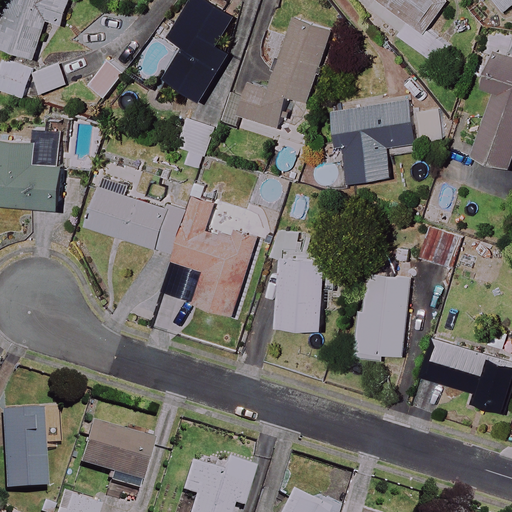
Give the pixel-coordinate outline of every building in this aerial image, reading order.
[(71,0),(8,0),(0,29),(0,45),(38,56),(48,19),(65,23),(71,0)] [(237,15),(211,0),(192,0),(168,43),(182,51),(167,78),(204,99),(232,51),(220,44),(237,15)] [(380,0),(410,21),(400,34),(437,60),(449,44),(429,30),(450,0),(380,0)] [(511,0),(496,0),(505,11),(511,5),(511,0)] [(333,34),(294,21),(273,85),(251,78),(240,113),(281,126),(291,93),(311,100),(333,34)] [(511,57),(494,52),(484,86),(497,90),(478,154),(511,164),(511,57)] [(34,68),(4,59),(0,71),(0,88),(26,96),(34,68)] [(126,73),(110,61),(92,84),(109,97),(126,73)] [(69,83),(61,62),(35,72),(43,93),(69,83)] [(416,142),(410,98),(332,108),(337,145),(346,144),(351,181),(392,176),(388,146),(416,142)] [(190,148),(208,153),(212,154),(220,125),(190,116),(181,145),(190,148)] [(39,141),(0,138),(0,202),(63,206),(65,166),(38,164),(39,141)] [(175,252),(188,209),(168,202),(166,207),(126,195),(129,185),(99,176),(84,224),(175,252)] [(192,196),(188,209),(175,252),(172,259),(204,269),(194,302),(235,314),(259,237),(235,229),(210,222),(215,204),(192,196)] [(460,240),(428,230),(420,257),(453,266),(460,240)] [(511,260),(492,249),(485,262),(503,273),(511,260)] [(330,255),(284,252),(279,324),(325,327),(330,255)] [(397,257),(375,254),(366,313),(363,313),(357,355),(384,359),(385,352),(406,355),(417,277),(395,274),(397,257)] [(511,390),(511,361),(435,337),(423,375),(477,392),(474,398),(507,408),(511,390)] [(59,410),(42,410),(2,411),(4,488),(44,487),(43,449),(60,448),(59,410)] [(153,437),(91,420),(79,463),(140,480),(153,437)] [(255,467),(227,458),(223,471),(191,461),(182,490),(195,494),(189,511),(229,511),(233,503),(242,506),(255,467)] [(331,511),(332,510),(292,490),(281,511),(331,511)] [(97,511),(100,505),(66,493),(59,511),(97,511)]
